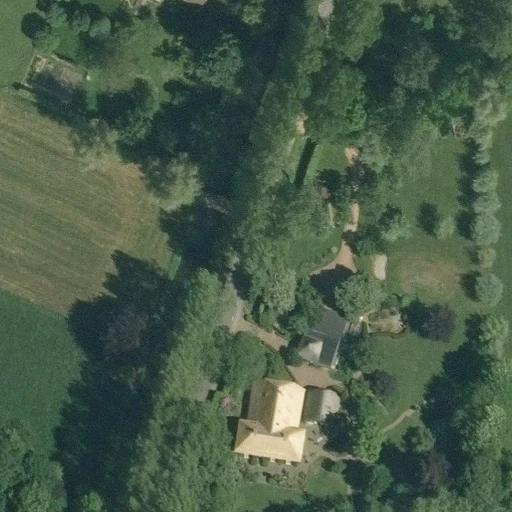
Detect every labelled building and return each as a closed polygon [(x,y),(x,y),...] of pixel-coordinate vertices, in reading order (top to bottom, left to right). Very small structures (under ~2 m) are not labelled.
[(319,272),(324,289),(341,284),(336,267),(319,272)] [(321,347),(316,363),(330,368),(346,321),(314,310),(304,341),(321,347)] [(315,367),(316,363),(321,347),(304,341),(302,340),(295,359),(315,367)] [(307,396),(302,395),(255,388),(248,430),(240,429),(236,456),(297,466),(302,439),(301,439),(303,423),(307,396)] [(338,398),(312,394),(307,424),(333,428),(338,398)]
